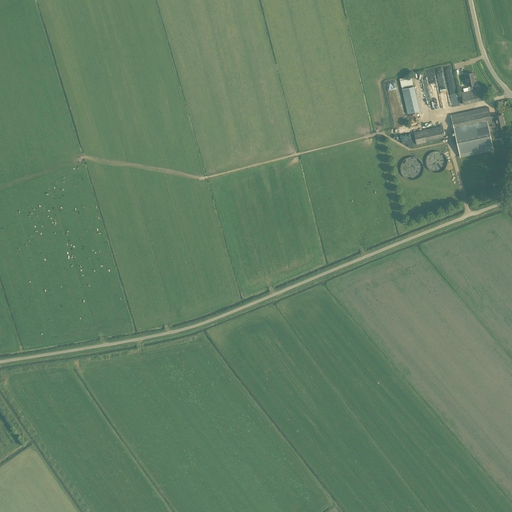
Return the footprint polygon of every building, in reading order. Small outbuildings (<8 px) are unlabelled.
[(466,74),(469,90),(461,92),(463,104),(484,100),(481,88),(474,89),(473,84),(476,84),(474,72),(466,74)] [(413,76),(399,78),(401,87),(414,84),(413,76)] [(413,86),(401,88),(408,113),(419,110),(413,86)] [(504,125),(502,114),(494,116),(491,117),(488,105),(483,105),(484,107),(451,115),(460,156),(493,149),(488,125),(492,124),(493,127),(496,126),(496,127),(497,127),(497,130),(502,129),(501,126),(504,125)] [(445,138),(443,126),(414,132),(416,144),(445,138)] [(445,155),(433,150),(427,163),(443,170),(448,159),(444,158),(445,155)] [(405,158),(405,171),(408,171),(408,175),(421,176),(421,158),(405,158)]
